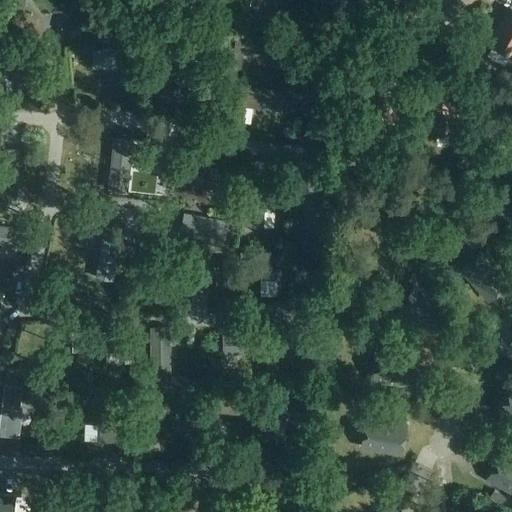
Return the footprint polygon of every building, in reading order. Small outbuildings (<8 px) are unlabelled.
[(253,0),(252,8),(296,13),(297,8),(299,7),(299,0),(253,0)] [(511,56),(511,10),(511,9),(490,44),(511,56)] [(288,49),(289,43),(239,37),(237,52),(277,57),(278,59),(286,60),(288,59),(289,50),(288,49)] [(186,46),(168,47),(169,56),(155,57),(158,103),(172,102),(171,87),(189,86),(187,62),(186,46)] [(134,50),(93,51),(93,69),(134,68),(134,50)] [(11,53),(0,54),(0,96),(1,103),(8,102),(9,103),(18,102),(19,101),(18,92),(16,91),(11,53)] [(242,69),(243,57),(235,56),(233,68),(242,69)] [(21,62),(23,77),(33,76),(32,61),(21,62)] [(125,78),(125,87),(141,87),(141,78),(125,78)] [(396,122),(398,82),(370,81),(368,121),(396,122)] [(201,88),(192,89),(194,102),(202,101),(201,88)] [(242,89),(241,96),(239,97),(238,105),(239,107),(248,108),(250,107),(289,111),(291,94),(242,89)] [(215,92),(214,101),(223,102),(224,93),(215,92)] [(433,135),(460,132),(455,92),(427,96),(433,135)] [(133,151),(134,142),(133,140),(124,140),(122,141),(116,140),(110,190),(127,191),(131,152),(133,151)] [(195,166),(204,166),(206,152),(196,151),(195,166)] [(0,152),(0,171),(0,201),(6,202),(8,203),(16,204),(18,202),(18,194),(16,192),(17,152),(0,152)] [(34,169),(34,154),(25,154),(25,169),(34,169)] [(172,181),(173,168),(164,167),(162,181),(172,181)] [(229,172),(220,171),(218,172),(180,167),(178,183),(226,189),(227,183),(229,182),(230,173),(229,172)] [(263,228),(265,227),(265,218),(264,217),(267,177),(250,175),(246,225),(253,226),(254,227),(263,228)] [(274,179),(273,191),(282,192),(283,180),(274,179)] [(182,231),(227,238),(229,220),(185,213),(182,231)] [(0,227),(0,244),(10,246),(11,247),(20,249),(22,247),(23,239),(21,237),(22,231),(0,227)] [(104,232),(98,278),(113,280),(119,234),(104,232)] [(123,244),(122,253),(135,254),(136,246),(123,244)] [(508,266),(511,262),(511,256),(505,250),(499,255),(508,266)] [(489,301),(510,282),(484,252),(463,271),(489,301)] [(200,264),(198,256),(185,259),(187,268),(200,264)] [(227,262),(227,279),(266,279),(267,281),(276,281),(277,279),(277,271),(276,269),(276,262),(227,262)] [(13,302),(37,304),(39,268),(16,266),(13,302)] [(138,288),(137,290),(139,298),(141,299),(149,297),(150,295),(188,285),(184,269),(136,282),(138,288)] [(443,296),(448,288),(436,281),(431,289),(443,296)] [(226,295),(226,282),(217,282),(217,295),(226,295)] [(434,333),(449,309),(415,288),(400,312),(434,333)] [(219,312),(219,323),(240,324),(241,313),(219,312)] [(153,331),(153,380),(169,380),(169,341),(170,340),(170,331),(168,330),(160,330),(159,331),(153,331)] [(73,334),(73,353),(128,353),(128,334),(73,334)] [(224,345),(224,354),(225,355),(234,355),(235,354),(275,353),(275,337),(225,337),(225,344),(224,345)] [(410,357),(414,347),(402,342),(398,352),(410,357)] [(409,395),(420,369),(383,354),(372,379),(409,395)] [(129,359),(129,372),(139,372),(139,359),(129,359)] [(276,383),(276,373),(262,373),(262,383),(276,383)] [(21,384),(4,382),(0,410),(0,432),(15,434),(21,384)] [(30,382),(28,390),(41,392),(43,384),(30,382)] [(152,393),(166,393),(166,383),(152,383),(152,393)] [(82,389),(82,397),(95,397),(95,389),(82,389)] [(511,418),(511,389),(500,411),(511,418)] [(102,441),(118,441),(118,394),(102,394),(102,441)] [(224,402),(223,404),(222,412),(223,414),(232,415),(233,413),(273,416),(275,400),(225,396),(224,402)] [(397,416),(399,404),(386,402),(384,414),(397,416)] [(146,425),(145,434),(146,435),(155,436),(156,435),(197,437),(198,421),(148,417),(147,424),(146,425)] [(402,454),(407,427),(368,419),(362,447),(402,454)] [(508,436),(511,428),(511,425),(501,419),(495,429),(508,436)] [(253,431),(267,431),(267,422),(253,421),(253,431)] [(200,445),(210,445),(210,431),(200,431),(200,445)] [(511,493),(511,460),(503,455),(488,479),(511,493)] [(501,503),(506,495),(494,488),(489,496),(501,503)] [(0,496),(0,511),(12,511),(14,498),(0,496)] [(386,511),(399,511),(399,500),(386,500),(386,511)] [(227,502),(225,511),(243,511),(244,504),(227,502)] [(105,503),(104,511),(120,511),(121,503),(105,503)]
